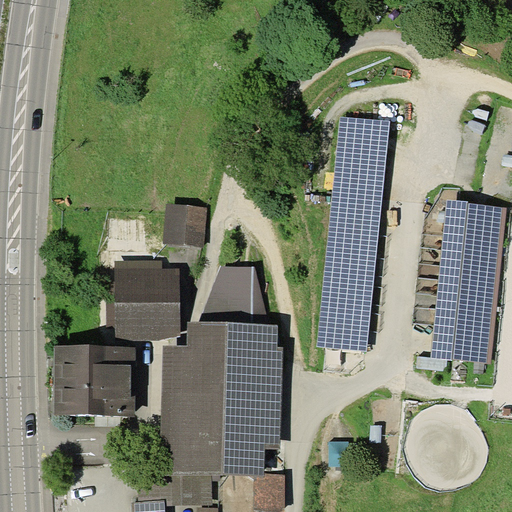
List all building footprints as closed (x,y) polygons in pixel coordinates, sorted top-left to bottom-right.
[(389,121),(339,116),(317,345),(367,350),(389,121)] [(468,201),(447,199),(431,358),(417,356),(416,368),(446,371),(447,360),(491,364),(506,208),(468,203),(468,201)] [(207,207),(167,204),(164,243),(204,246),(207,207)] [(162,260),(114,260),(116,339),(157,340),(181,335),(180,267),(162,267),(162,260)] [(221,265),(199,322),(269,325),(254,267),(221,265)] [(199,322),(188,322),(188,346),(163,345),(159,472),(212,474),(255,476),(264,476),(264,473),(265,449),(279,449),(282,348),(277,348),(277,325),(269,325),(199,322)] [(134,347),(54,346),(53,415),(133,416),(134,347)] [(138,472),(138,502),(165,501),(165,506),(213,505),(212,474),(159,472),(138,472)] [(285,474),(264,473),(264,476),(255,476),(254,510),(284,511),(285,474)] [(138,502),(131,502),(131,511),(165,511),(165,506),(165,501),(138,502)]
